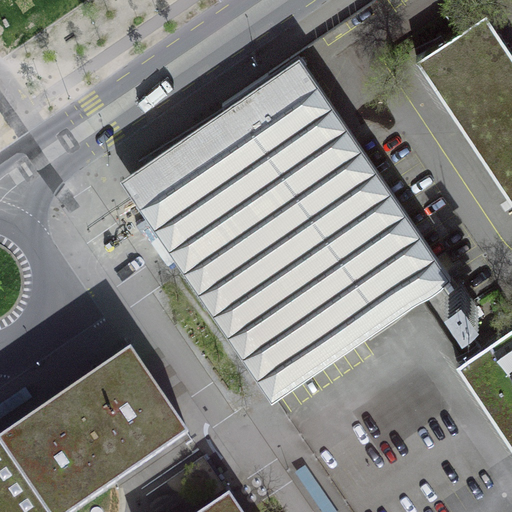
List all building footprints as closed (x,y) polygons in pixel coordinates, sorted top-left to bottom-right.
[(511,200),(511,46),(486,8),(416,55),(511,200)] [(450,272),(299,49),(119,172),(271,394),(450,272)] [(471,304),(462,292),(454,298),(463,310),(471,304)] [(511,324),(489,340),(486,334),(477,341),(480,346),(457,362),(511,444),(511,324)] [(0,435),(0,511),(69,511),(188,432),(130,347),(94,371),(0,435)] [(242,511),(229,492),(198,511),(242,511)]
